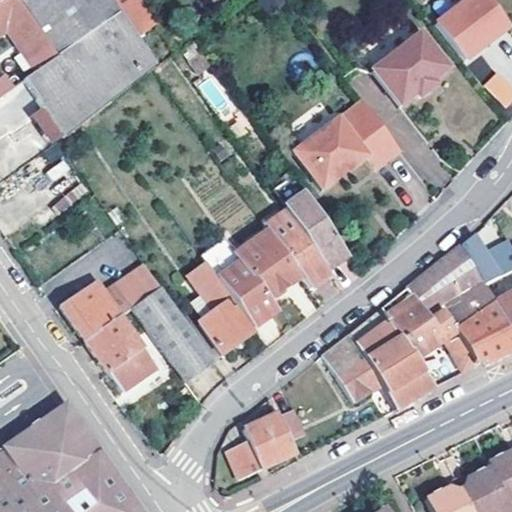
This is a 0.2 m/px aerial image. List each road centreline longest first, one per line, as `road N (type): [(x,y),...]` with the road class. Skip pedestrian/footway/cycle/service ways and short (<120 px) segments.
road 1 (residential): [(155,502),(219,407),(476,195),(511,151)]
road 2 (residential): [(155,502),(0,279)]
road 3 (secondary): [(272,511),(511,389)]
